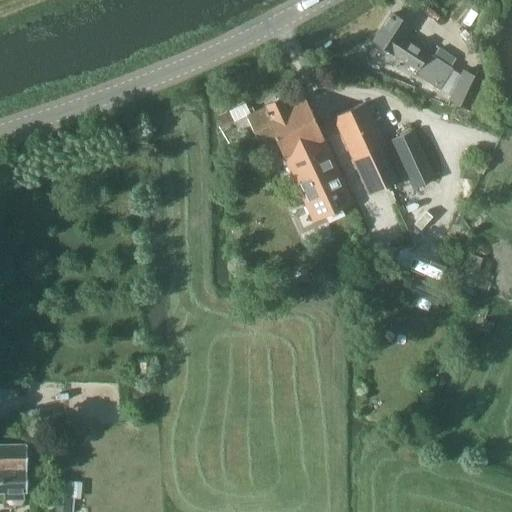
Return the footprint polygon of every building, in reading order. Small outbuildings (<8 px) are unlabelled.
[(419,75),(439,88),(452,68),(432,55),(431,57),(427,55),(428,54),(403,38),(411,27),(391,14),(374,41),(418,69),(419,68),(422,70),(419,75)] [(450,100),(462,105),(469,109),(483,80),(464,71),(450,100)] [(305,98),(286,107),(281,97),(266,104),(267,107),(247,117),(261,147),(276,140),(314,222),(353,203),(305,98)] [(370,194),(401,180),(365,103),(334,117),(370,194)] [(414,189),(436,179),(414,130),(391,140),(414,189)] [(471,148),(462,164),(484,174),(492,158),(471,148)] [(0,467),(27,468),(27,444),(0,444),(0,467)] [(27,468),(0,467),(0,491),(27,492),(27,468)]
